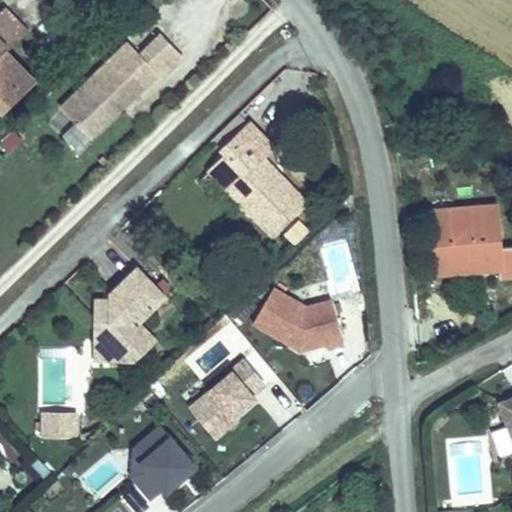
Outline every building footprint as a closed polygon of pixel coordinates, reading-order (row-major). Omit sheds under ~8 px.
[(0,107),(5,113),(37,81),(8,52),(6,50),(9,47),(1,38),(18,21),(5,8),(0,12),(0,107)] [(28,31),(18,21),(1,38),(9,47),(6,50),(8,52),(28,31)] [(90,116),(101,128),(124,105),(120,102),(125,97),(129,101),(158,72),(162,77),(183,57),(161,35),(141,55),(128,43),(61,109),(79,126),(90,116)] [(91,138),(101,128),(90,116),(79,126),(91,138)] [(273,147),(250,124),(223,150),(227,155),(211,171),(273,235),(306,203),(279,175),(276,178),(271,173),(274,170),(263,157),(273,147)] [(22,139),(14,130),(1,143),(9,152),(22,139)] [(511,178),(499,167),(495,172),(511,186),(511,178)] [(274,170),(271,173),(276,178),(279,175),(274,170)] [(496,206),(433,211),(438,275),(499,270),(500,277),(511,276),(511,246),(500,247),(496,206)] [(110,339),(109,360),(136,360),(157,341),(139,323),(165,297),(138,268),(111,294),(111,300),(111,321),(96,321),(96,339),(110,339)] [(334,301),(309,308),(275,288),(255,323),(290,343),(293,338),(301,342),(303,351),(328,344),(330,349),(346,344),(334,301)] [(111,300),(96,300),(96,321),(111,321),(111,300)] [(293,338),(290,343),(303,351),(301,342),(293,338)] [(109,360),(110,339),(96,339),(95,360),(109,360)] [(260,383),(244,364),(192,405),(217,437),(236,422),(230,414),(250,398),(247,394),(260,383)] [(511,438),(511,399),(500,403),(511,438)] [(75,435),(76,415),(45,415),(45,435),(75,435)] [(141,462),(171,436),(162,425),(135,448),(132,475),(144,465),(141,462)] [(492,435),(500,457),(511,452),(511,450),(504,430),(492,435)] [(197,466),(171,436),(141,462),(144,465),(132,475),(152,499),(164,489),(167,492),(197,466)]
